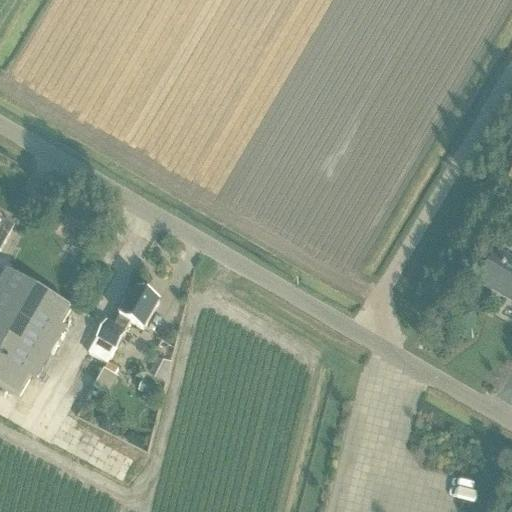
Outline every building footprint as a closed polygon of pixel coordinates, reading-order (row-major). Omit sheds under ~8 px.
[(65,211),(53,232),(65,239),(77,218),(65,211)] [(89,231),(110,232),(110,217),(89,216),(89,231)] [(0,253),(14,229),(2,222),(3,219),(0,217),(0,253)] [(511,260),(499,253),(480,286),(511,304),(511,260)] [(31,380),(38,384),(68,332),(62,327),(71,310),(5,273),(0,282),(0,386),(21,398),(31,380)] [(162,303),(139,289),(129,306),(126,304),(118,316),(120,318),(115,326),(108,322),(89,355),(108,366),(127,334),(126,334),(131,325),(144,332),(162,303)] [(165,363),(156,380),(165,384),(170,364),(165,363)] [(103,371),(94,388),(108,396),(118,379),(103,371)] [(141,371),(138,377),(144,381),(148,375),(141,371)] [(144,382),(140,392),(145,394),(143,398),(150,401),(152,397),(158,400),(162,391),(144,382)] [(98,438),(113,449),(119,440),(104,430),(98,438)]
